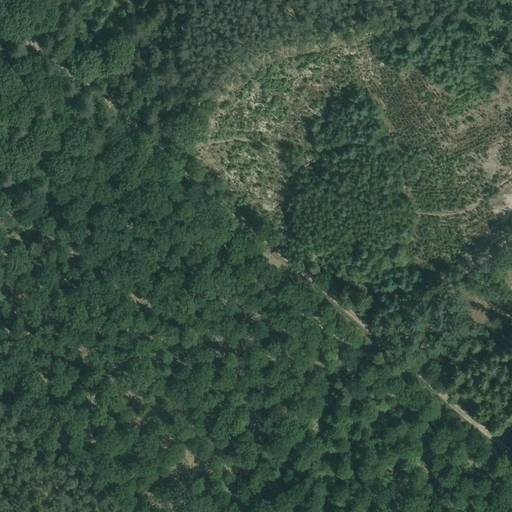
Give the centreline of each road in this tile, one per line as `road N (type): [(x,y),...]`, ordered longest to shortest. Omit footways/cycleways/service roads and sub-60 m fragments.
road 1 (track): [(0,23),(114,108),(511,450)]
road 2 (track): [(237,511),(377,334),(511,229)]
road 3 (track): [(136,511),(0,400)]
road 4 (track): [(0,226),(114,108)]
